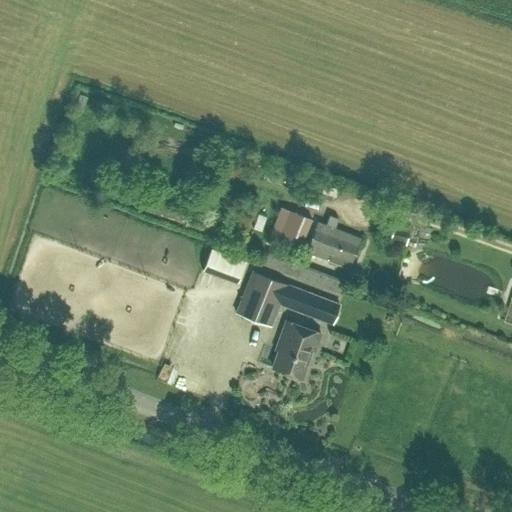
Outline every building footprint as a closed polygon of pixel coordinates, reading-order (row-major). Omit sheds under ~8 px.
[(158,206),(166,210),(174,193),(166,189),(158,206)] [(311,220),(291,212),(282,233),(270,228),(266,237),(299,250),(311,220)] [(359,237),(317,221),(306,250),(348,266),(359,237)] [(338,305),(250,271),(234,312),(270,327),(279,304),(330,324),(338,305)] [(319,332),(285,320),(275,349),(278,350),(272,366),(300,376),(309,350),(312,351),(319,332)]
